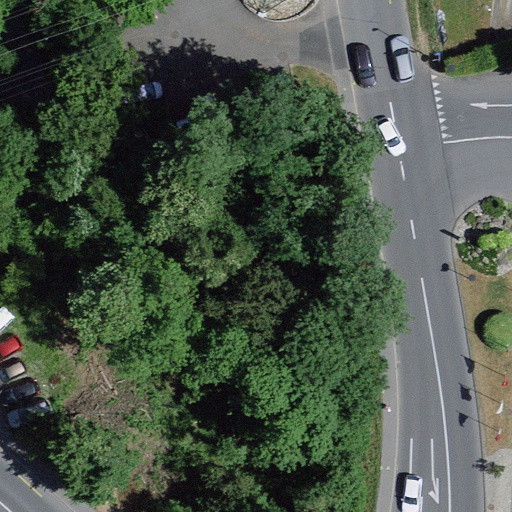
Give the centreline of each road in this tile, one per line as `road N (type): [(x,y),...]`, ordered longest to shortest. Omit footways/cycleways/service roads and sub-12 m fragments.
road 1 (tertiary): [(371,0),(438,367),(449,511)]
road 2 (unknown): [(341,78),(283,80),(243,68),(203,34),(191,0)]
